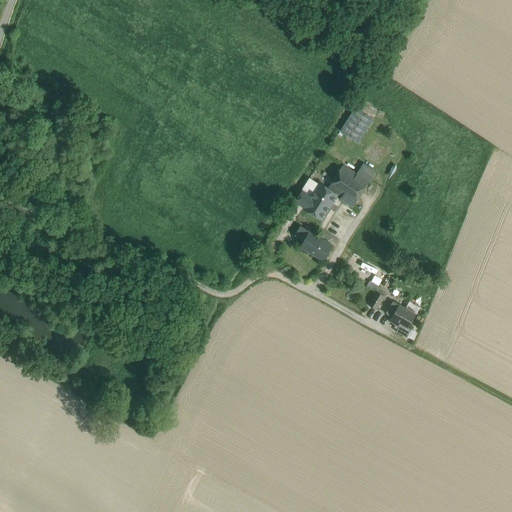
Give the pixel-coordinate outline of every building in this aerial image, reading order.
[(355,108),(341,131),(359,142),(373,119),(355,108)] [(364,163),(358,174),(369,181),(370,181),(376,171),(364,163)] [(357,174),(343,165),(328,188),(338,194),(341,196),(340,198),(341,198),(340,200),(352,207),(369,182),(370,181),(369,181),(358,174),(357,173),(357,174)] [(311,178),(303,190),(312,196),(320,183),(311,178)] [(304,208),(322,220),(338,194),(328,188),(320,183),(312,196),(304,208)] [(312,196),(303,190),(295,202),(304,208),(312,196)] [(332,245),(309,231),(300,246),(323,260),(332,245)] [(380,280),(383,270),(374,267),(375,263),(364,259),(359,273),(380,280)] [(391,279),(387,277),(382,285),(386,288),(391,279)] [(382,288),(370,280),(367,286),(376,291),(379,293),(382,288)] [(376,291),(368,305),(377,310),(385,296),(379,293),(376,291)] [(407,309),(393,301),(386,313),(392,317),(390,321),(399,327),(396,332),(407,337),(411,329),(408,328),(416,314),(407,309)] [(411,302),(407,309),(416,314),(416,315),(420,307),(411,302)]
